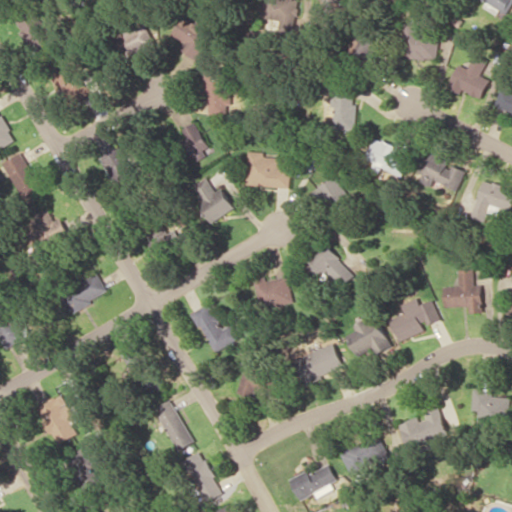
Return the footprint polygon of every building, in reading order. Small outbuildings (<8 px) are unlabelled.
[(505,16),(511,3),(511,0),(486,0),(487,0),(485,3),(505,16)] [(301,31),(301,28),(312,27),(312,11),(303,11),(302,2),(270,2),(271,31),(301,31)] [(42,55),(60,43),(39,11),(21,22),(42,55)] [(186,42),(182,48),(199,59),(216,31),(188,14),(175,35),(186,42)] [(423,24),(406,22),(403,55),(440,59),(443,30),(423,28),(423,24)] [(367,64),(381,43),(362,30),(348,51),(367,64)] [(483,99),(492,78),(482,74),(490,58),(476,52),(470,67),(460,63),(451,85),(483,99)] [(61,96),(86,93),(83,63),(58,65),(61,96)] [(228,88),(228,66),(208,67),(209,113),(229,112),(229,104),(234,104),(234,88),(228,88)] [(511,89),(503,86),(495,107),(511,113),(511,89)] [(358,130),(358,90),(336,90),(336,130),(358,130)] [(19,138),(0,108),(0,149),(0,150),(19,138)] [(183,128),(197,158),(213,151),(199,121),(183,128)] [(404,148),(378,136),(368,157),(378,162),(375,168),(383,172),(386,166),(405,176),(413,159),(401,153),(404,148)] [(118,185),(136,178),(124,146),(106,153),(118,185)] [(294,186),(295,167),(282,167),(282,156),(267,156),(267,151),(251,150),(250,185),(294,186)] [(43,187),(24,151),(7,160),(26,196),(43,187)] [(452,163),(453,159),(432,151),(421,179),(434,184),(435,179),(461,189),(468,169),(452,163)] [(331,199),(339,214),(357,204),(341,175),(314,190),(321,204),(331,199)] [(238,206),(224,186),(218,190),(209,176),(193,187),(216,221),(238,206)] [(511,208),(511,186),(485,179),(475,216),(489,220),(491,211),(500,214),(502,206),(511,208)] [(56,220),(51,209),(36,216),(49,244),(71,234),(63,216),(56,220)] [(155,252),(197,241),(194,228),(180,232),(178,226),(150,234),(155,252)] [(358,272),(327,243),(307,264),(323,279),(330,271),(346,285),(358,272)] [(446,285),(446,306),(470,305),(470,312),(485,311),(484,283),(476,284),(476,268),(461,268),(461,285),(446,285)] [(76,308),(110,293),(101,272),(67,288),(76,308)] [(296,300),(290,275),(262,281),(267,306),(296,300)] [(436,299),(423,304),(420,296),(404,302),(408,312),(392,318),(401,340),(429,330),(427,325),(443,318),(436,299)] [(243,338),(235,323),(226,328),(212,302),(195,311),(217,352),(243,338)] [(358,354),(377,347),(379,352),(394,346),(381,314),(357,324),(359,330),(350,334),(358,354)] [(0,331),(8,347),(26,338),(15,318),(0,325),(0,331)] [(346,365),(336,341),(299,357),(309,381),(346,365)] [(239,389),(273,400),(281,378),(247,366),(239,389)] [(494,390),(476,389),(475,410),(480,410),(480,419),(511,421),(511,400),(511,396),(494,395),(494,390)] [(40,405),(56,443),(78,434),(72,422),(80,418),(73,401),(67,404),(63,394),(40,405)] [(195,442),(175,398),(158,406),(178,450),(195,442)] [(450,432),(442,405),(427,410),(429,418),(422,420),(421,417),(402,422),(408,445),(450,432)] [(358,439),(359,446),(347,447),(349,467),(389,463),(386,437),(358,439)] [(204,450),(186,459),(208,502),(226,493),(204,450)] [(340,479),(332,462),(312,472),(310,469),(292,477),(303,502),(336,486),(333,482),(340,479)]
